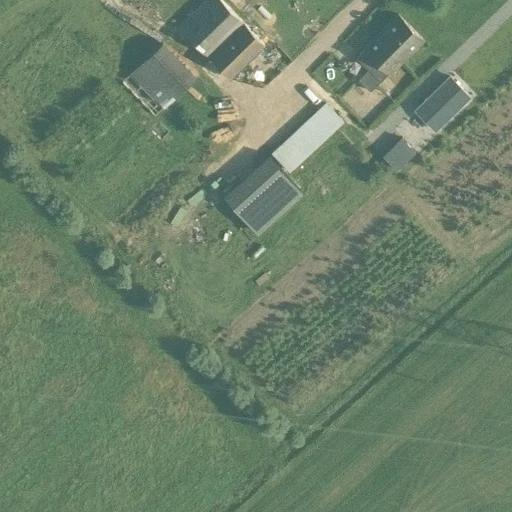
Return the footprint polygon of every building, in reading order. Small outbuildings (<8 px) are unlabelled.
[(229,79),(264,44),(221,0),(203,0),(178,26),(229,79)] [(357,79),(369,91),(421,38),(397,14),(355,57),(367,69),(357,79)] [(155,113),(199,72),(166,38),(122,79),(155,113)] [(450,72),(417,105),(436,125),(470,92),(450,72)] [(288,171),(307,154),(342,121),(325,102),(271,152),(288,171)] [(400,136),(392,145),(406,158),(414,150),(400,136)] [(267,155),(223,194),(256,231),(299,192),(267,155)]
